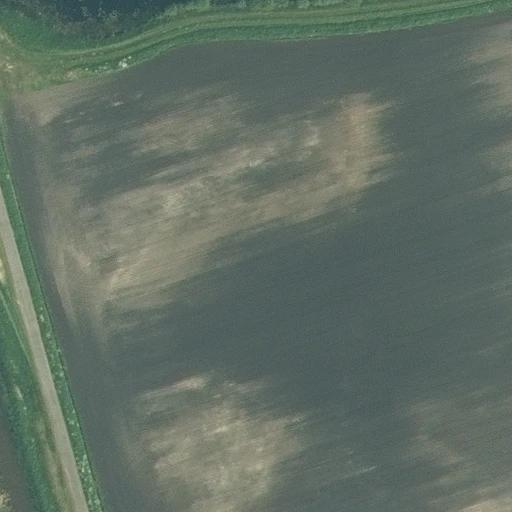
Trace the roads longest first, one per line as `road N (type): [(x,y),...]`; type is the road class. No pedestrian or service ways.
road 1 (track): [(0,44),(86,57),(195,24),(458,0)]
road 2 (unclassified): [(81,511),(0,205)]
